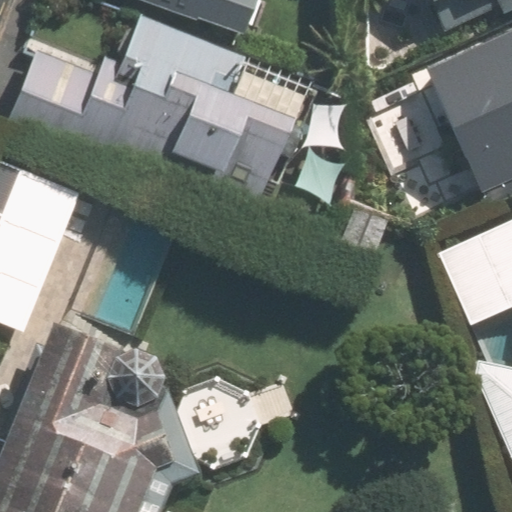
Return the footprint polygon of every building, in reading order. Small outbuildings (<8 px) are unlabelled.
[(133,0),(246,41),(261,0),(133,0)] [(503,19),(511,14),(511,0),(428,0),(444,33),(497,8),(503,19)] [(36,53),(8,122),(251,220),(291,120),(228,95),(241,64),(138,23),(122,65),(105,59),(98,78),(36,53)] [(511,37),(476,54),(479,58),(434,78),(486,193),(511,181),(511,37)] [(84,185),(2,152),(0,156),(0,322),(26,332),(84,185)] [(511,221),(441,254),(473,325),(511,307),(511,368),(468,360),(511,458),(511,221)] [(148,351),(80,322),(34,431),(7,418),(0,434),(0,511),(181,511),(194,482),(243,455),(253,427),(294,416),(285,380),(244,390),(223,378),(194,385),(196,382),(196,376),(196,370),(195,365),(193,361),(189,357),(186,352),(181,349),(176,347),(171,346),(165,346),(161,346),(155,347),(150,350),(148,351)]
